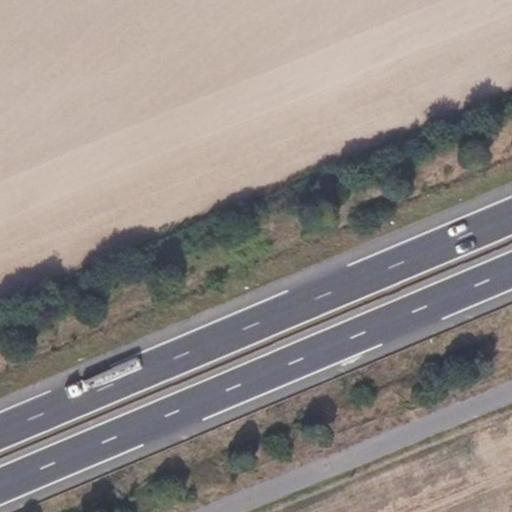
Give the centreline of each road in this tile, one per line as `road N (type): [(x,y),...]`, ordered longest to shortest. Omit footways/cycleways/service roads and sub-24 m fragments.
road 1 (trunk): [(0,486),(511,270)]
road 2 (trunk): [(511,218),(0,431)]
